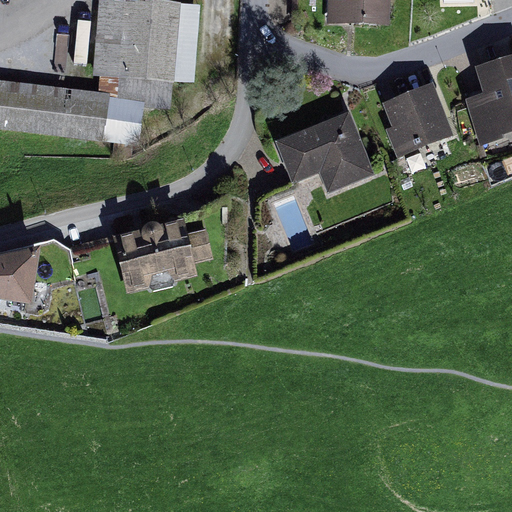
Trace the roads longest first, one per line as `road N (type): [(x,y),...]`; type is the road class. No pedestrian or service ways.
road 1 (track): [(244,76),(231,138),(206,169),(168,189),(0,233)]
road 2 (residential): [(247,6),(310,59),(352,68),(387,65),(511,20)]
